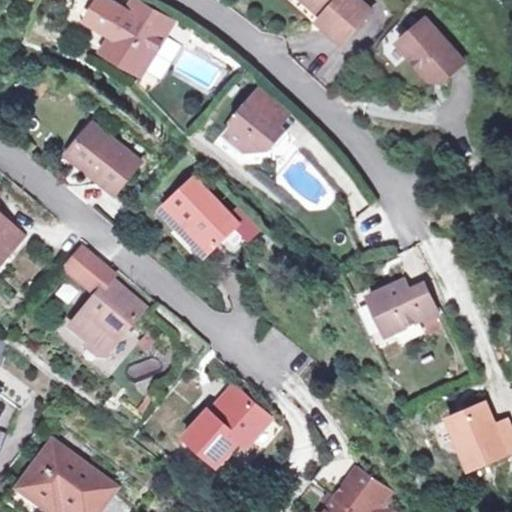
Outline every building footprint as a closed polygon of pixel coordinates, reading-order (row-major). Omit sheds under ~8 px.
[(99,0),(87,22),(113,37),(105,51),(144,74),(166,35),(127,12),(106,0),(99,0)] [(135,0),(127,12),(166,35),(173,23),(135,0)] [(300,0),(320,18),(316,22),(340,43),(369,10),(357,0),(300,0)] [(442,79),(463,60),(426,17),(397,42),(427,77),(442,79)] [(226,136),(246,152),(268,149),(283,131),(279,127),(289,115),(258,90),(232,121),(233,128),(226,136)] [(140,163),(92,123),(66,155),(114,194),(140,163)] [(200,181),(170,211),(213,253),(243,222),(200,181)] [(365,246),(393,231),(379,203),(350,217),(365,246)] [(0,260),(19,238),(0,221),(0,260)] [(71,271),(99,294),(110,280),(112,278),(85,255),(71,271)] [(91,341),(106,354),(144,309),(110,280),(99,294),(70,328),(89,343),(91,341)] [(368,296),(386,335),(436,311),(423,283),(408,290),(403,280),(368,296)] [(237,381),(214,408),(223,416),(246,388),(237,381)] [(280,416),(246,388),(223,416),(214,408),(192,433),(225,462),(246,436),(256,445),(280,416)] [(511,451),(500,424),(490,402),(456,417),(476,465),(511,451)] [(511,418),(500,424),(511,451),(511,450),(511,418)] [(57,511),(62,506),(70,511),(108,511),(127,486),(65,442),(28,492),(53,511),(57,511)] [(325,500),(331,504),(324,511),(387,511),(389,510),(385,506),(396,492),(360,465),(337,494),(333,491),(325,500)]
